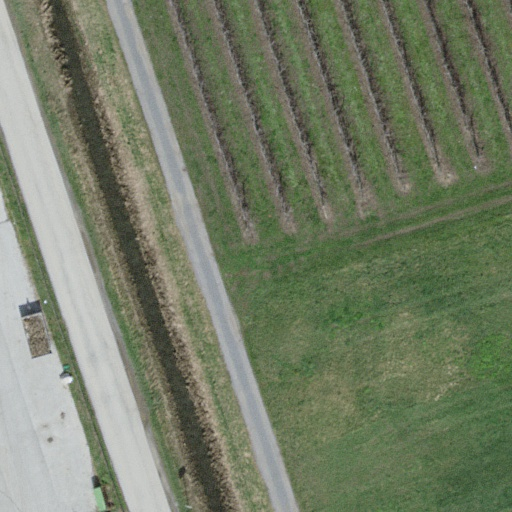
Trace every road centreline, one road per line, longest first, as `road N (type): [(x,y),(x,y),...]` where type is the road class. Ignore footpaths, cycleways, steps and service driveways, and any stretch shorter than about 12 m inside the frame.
road 1 (tertiary): [(148,511),(0,59)]
road 2 (track): [(0,389),(39,511)]
